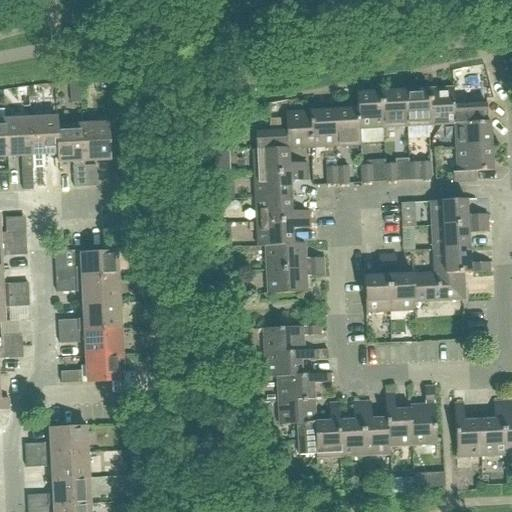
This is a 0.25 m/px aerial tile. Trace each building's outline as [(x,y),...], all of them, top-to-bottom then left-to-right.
[(453,89),(429,91),(431,127),(454,126),(454,125),(487,123),(486,106),(454,107),(453,89)] [(429,91),(405,92),(407,128),(431,127),(429,91)] [(381,93),(383,129),(407,128),(405,92),(381,93)] [(357,111),(358,111),(359,130),(360,130),(383,129),(381,93),(356,94),(357,111)] [(334,112),(336,148),(360,146),(360,130),(359,130),(358,111),(357,111),(334,112)] [(334,112),(310,113),(312,149),(336,148),(334,112)] [(285,114),(286,132),(287,132),(287,136),(294,136),(295,145),(294,145),(294,150),(312,149),(310,113),(285,114)] [(57,155),(58,155),(56,128),(57,128),(56,119),(30,120),(34,191),(46,190),(44,161),(43,162),(42,156),(57,155)] [(30,120),(5,121),(7,157),(21,157),(23,192),(34,191),(30,120)] [(454,126),(455,149),(492,147),(490,123),(487,123),(454,125),(454,126)] [(84,162),(110,161),(108,125),(82,126),(84,162)] [(82,126),(57,128),(56,128),(58,155),(57,155),(58,164),(72,163),(74,189),(85,188),(84,167),(84,162),(82,126)] [(256,134),(256,151),(288,150),(288,145),(294,145),(295,145),(294,136),(287,136),(287,132),(286,132),(256,134)] [(492,147),(455,149),(457,174),(452,174),(453,184),(476,183),(475,173),(493,172),(492,147)] [(253,176),(307,173),(307,164),(289,165),(288,150),(256,151),(252,151),(253,176)] [(430,163),(419,164),(420,181),(431,181),(430,163)] [(420,181),(419,164),(409,164),(410,182),(420,181)] [(385,166),(386,183),(396,183),(395,165),(385,166)] [(361,167),(362,184),(372,184),(372,166),(361,167)] [(84,167),(85,188),(97,188),(96,167),(84,167)] [(338,186),(348,185),(347,167),(337,168),(338,186)] [(326,168),(327,186),(338,186),(337,168),(326,168)] [(253,176),(255,200),(291,198),(290,183),(308,182),(307,173),(253,176)] [(291,198),(255,200),(256,224),(310,221),(309,212),(292,213),(291,198)] [(430,203),(431,227),(488,225),(487,216),(467,217),(466,201),(430,203)] [(265,248),(265,247),(293,246),(293,245),(293,230),(310,230),(310,221),(256,224),(257,248),(265,248)] [(488,233),(488,225),(431,227),(433,251),(469,249),(468,234),(488,233)] [(25,233),(0,234),(0,246),(26,245),(25,233)] [(265,247),(265,248),(266,271),(324,268),(323,259),(305,260),(305,244),(293,245),(293,246),(265,247)] [(0,246),(0,271),(1,272),(0,258),(26,256),(26,245),(0,246)] [(433,251),(434,275),(459,274),(459,275),(490,273),(490,264),(469,265),(469,249),(433,251)] [(77,281),(82,281),(118,279),(116,253),(80,255),(81,267),(76,270),(55,271),(56,283),(77,281)] [(396,256),(387,257),(390,313),(415,312),(414,304),(412,276),(397,277),(396,256)] [(379,277),(364,278),(366,314),(390,313),(387,257),(378,257),(379,277)] [(324,268),(266,271),(268,295),(307,293),(306,278),(324,277),(324,268)] [(0,271),(0,297),(28,296),(28,284),(2,286),(1,272),(0,271)] [(459,275),(459,274),(434,275),(412,276),(414,304),(465,301),(464,284),(459,284),(459,275)] [(82,281),(83,307),(119,305),(118,279),(82,281)] [(77,293),(77,281),(56,283),(57,294),(77,293)] [(28,296),(0,297),(0,323),(4,323),(3,309),(29,307),(28,296)] [(85,332),(120,330),(119,305),(83,307),(84,321),(79,321),(79,333),(85,332)] [(426,346),(447,343),(444,318),(423,321),(426,346)] [(58,322),(59,334),(79,333),(79,321),(58,322)] [(304,353),(304,352),(303,337),(321,337),(320,327),(263,330),(264,355),(304,353)] [(85,332),(86,358),(122,356),(120,330),(85,332)] [(80,344),(79,333),(59,334),(59,345),(80,344)] [(0,349),(1,349),(2,360),(23,359),(22,336),(0,337),(0,349)] [(318,351),(304,352),(304,353),(264,355),(265,379),(277,379),(277,378),(301,377),(301,376),(301,362),(318,361),(318,351)] [(123,373),(122,356),(86,358),(87,372),(61,373),(61,385),(112,382),(112,394),(127,394),(135,385),(134,373),(123,373)] [(330,375),(301,376),(301,377),(277,378),(277,379),(278,402),(314,400),(313,385),(331,384),(330,375)] [(409,407),(410,411),(412,447),(437,445),(434,388),(424,389),(425,406),(409,407)] [(388,448),(389,448),(412,447),(410,411),(395,412),(394,394),(385,394),(386,420),(387,420),(388,448)] [(0,411),(8,411),(8,399),(0,399),(0,411)] [(314,400),(278,402),(279,426),(297,425),(301,425),(301,417),(310,417),(310,418),(315,417),(314,400)] [(511,456),(511,416),(511,402),(502,403),(505,456),(511,456)] [(354,421),(339,422),(341,458),(365,457),(362,403),(353,404),(354,421)] [(362,403),(365,457),(389,456),(389,448),(388,448),(387,420),(386,420),(372,421),(371,403),(362,403)] [(505,456),(502,403),(494,403),(494,421),(479,422),(481,458),(505,456)] [(317,455),(316,455),(316,460),(341,458),(339,422),(338,405),(329,405),(330,423),(315,423),(317,455)] [(481,458),(479,422),(464,422),(463,405),(454,405),(457,459),(481,458)] [(299,456),(316,455),(317,455),(315,423),(310,424),(310,418),(310,417),(301,417),(301,425),(297,425),(299,456)] [(51,456),(87,454),(86,428),(50,430),(51,456)] [(25,446),(25,457),(46,456),(45,445),(25,446)] [(51,456),(53,482),(88,480),(87,454),(51,456)] [(46,468),(46,456),(25,457),(26,469),(46,468)] [(414,492),(414,490),(413,478),(403,479),(404,493),(414,492)] [(28,508),(49,507),(54,507),(90,505),(88,480),(53,482),(53,496),(27,497),(28,508)]
